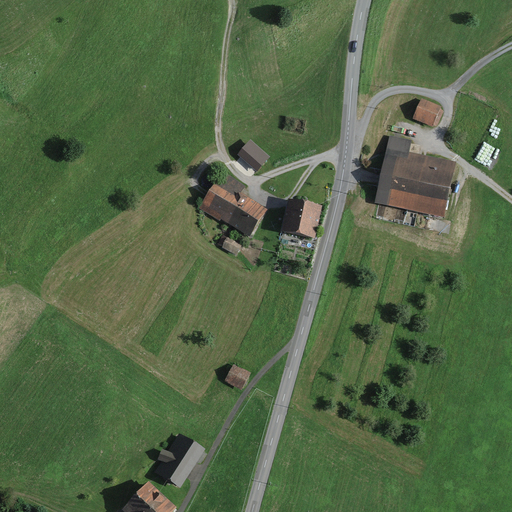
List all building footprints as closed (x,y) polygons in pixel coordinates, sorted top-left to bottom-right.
[(421,99),(413,120),(433,128),(441,108),(421,99)] [(376,205),(444,219),(456,163),(409,154),(412,141),(390,137),(376,205)] [(250,142),(238,156),(258,173),(270,159),(250,142)] [(223,172),(199,208),(220,222),(221,220),(250,239),(268,211),(241,194),(246,187),(223,172)] [(289,201),(281,233),(315,241),(322,208),(289,201)] [(228,238),(223,249),(237,256),(243,246),(228,238)] [(234,365),(224,383),(242,391),(251,374),(234,365)] [(204,452),(179,435),(154,473),(180,490),(204,452)] [(148,485),(122,511),(175,511),(176,511),(148,485)]
